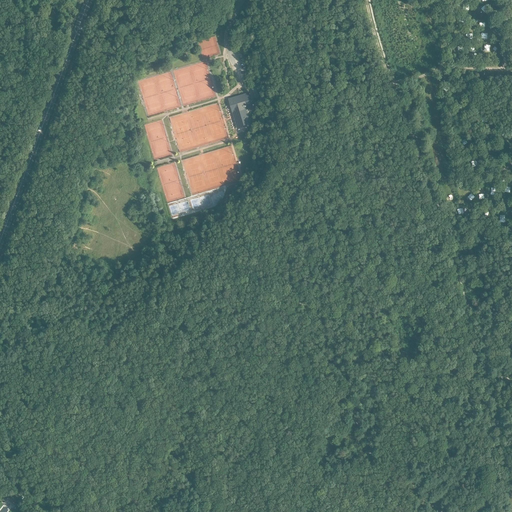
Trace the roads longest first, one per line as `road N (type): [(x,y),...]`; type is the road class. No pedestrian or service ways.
road 1 (track): [(426,175),(430,214),(454,262),(474,353),(471,421),(440,511)]
road 2 (secondary): [(0,246),(90,0)]
road 3 (track): [(391,83),(443,68),(511,69)]
